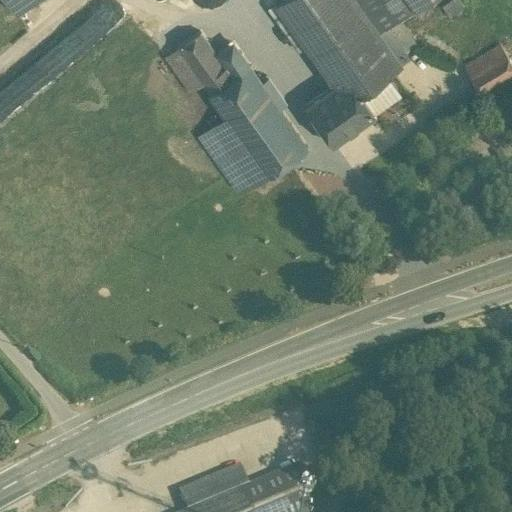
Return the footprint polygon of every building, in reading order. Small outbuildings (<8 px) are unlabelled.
[(30,0),(8,0),(18,11),(30,0)] [(307,44),(276,0),(269,6),(300,49),(307,44)] [(378,30),(357,0),(276,0),(307,44),(329,75),(337,81),(349,73),(362,91),(403,63),(378,30)] [(400,15),(415,4),(412,0),(357,0),(378,30),(388,23),(400,15)] [(461,0),(448,0),(442,4),(450,15),(465,5),(461,0)] [(414,36),(400,15),(388,23),(403,43),(414,36)] [(403,43),(388,23),(378,30),(403,63),(412,56),(403,43)] [(217,53),(201,30),(177,46),(203,82),(210,92),(233,75),(217,53)] [(251,63),(234,40),(217,53),(233,75),(251,63)] [(511,60),(500,41),(465,63),(480,89),(511,69),(511,60)] [(203,82),(177,46),(165,54),(191,91),(203,82)] [(269,76),(262,80),(251,65),(252,65),(251,63),(233,75),(210,92),(226,115),(268,174),(309,145),(308,143),(307,144),(280,106),(287,101),(269,76)] [(362,91),(349,73),(337,81),(306,104),(333,142),(376,111),(362,91)] [(268,174),(226,115),(212,125),(251,180),(254,184),(268,174)] [(251,180),(212,125),(200,135),(238,189),(251,180)] [(316,511),(299,469),(250,490),(242,470),(180,495),(187,511),(316,511)]
